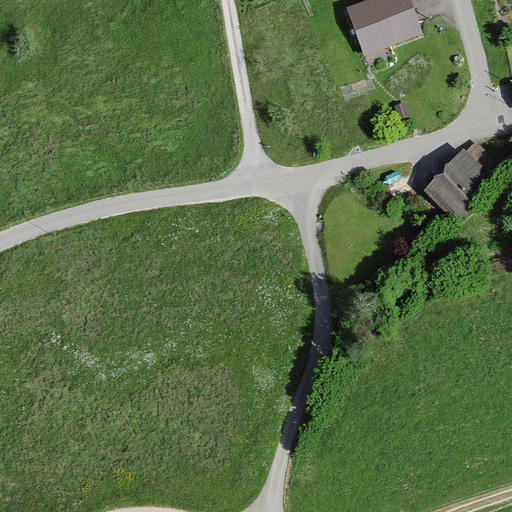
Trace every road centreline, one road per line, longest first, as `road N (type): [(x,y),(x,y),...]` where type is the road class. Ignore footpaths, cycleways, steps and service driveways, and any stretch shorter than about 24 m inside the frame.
road 1 (residential): [(493,132),(93,210),(0,242)]
road 2 (track): [(266,511),(323,334),(296,176)]
road 3 (track): [(226,0),(258,183)]
road 4 (residential): [(493,132),(461,0)]
